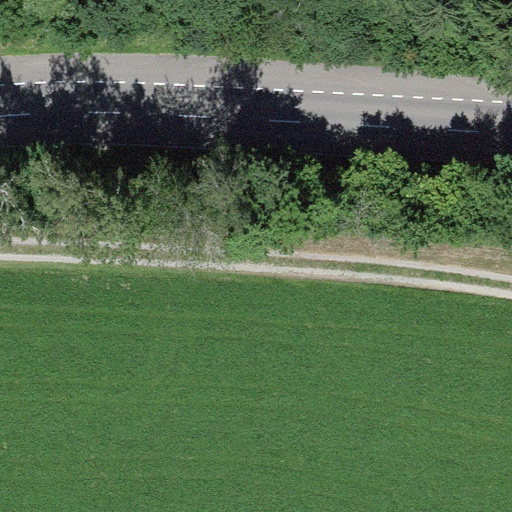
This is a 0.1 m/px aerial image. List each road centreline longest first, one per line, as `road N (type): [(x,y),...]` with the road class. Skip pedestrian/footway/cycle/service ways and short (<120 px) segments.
road 1 (track): [(0,249),(295,261),(511,288)]
road 2 (tertiary): [(0,117),(123,113),(511,133)]
